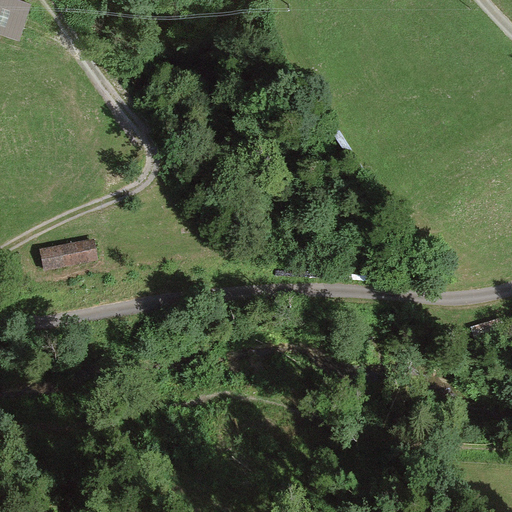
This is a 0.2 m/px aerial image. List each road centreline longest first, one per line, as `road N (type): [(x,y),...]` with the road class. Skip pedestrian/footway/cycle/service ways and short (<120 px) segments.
road 1 (unclassified): [(511,290),(434,302),(305,293),(192,298),(0,326)]
road 2 (track): [(51,0),(144,118),(156,161),(131,191),(0,252)]
